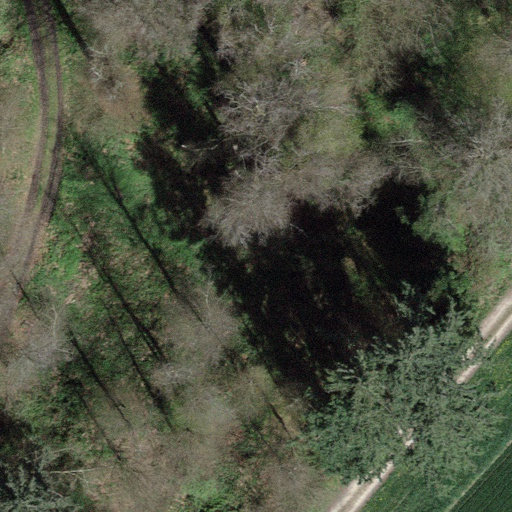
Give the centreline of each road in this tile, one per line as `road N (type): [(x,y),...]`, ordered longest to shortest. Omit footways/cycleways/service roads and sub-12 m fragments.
road 1 (track): [(37,0),(52,93),(43,165),(0,330)]
road 2 (track): [(511,294),(331,511)]
